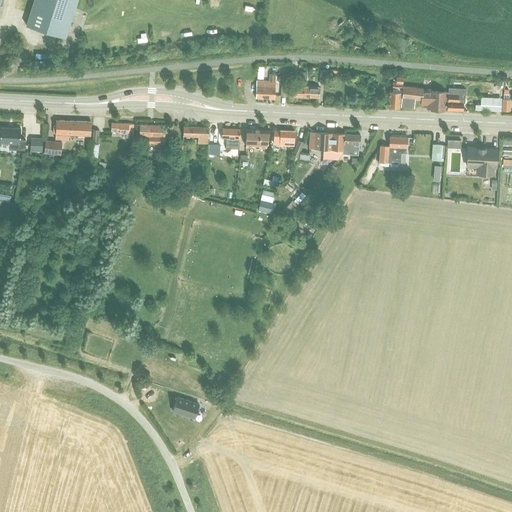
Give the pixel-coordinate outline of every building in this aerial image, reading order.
[(65,37),(77,0),(34,0),(26,25),(65,37)] [(299,70),(298,83),(306,84),(308,71),(299,70)] [(256,80),(255,97),(274,98),(275,86),(275,85),(275,78),(278,78),(278,75),(275,75),(275,74),(269,73),(269,80),(256,80)] [(392,82),(392,88),(402,89),(402,77),(396,77),(395,82),(392,82)] [(318,97),(319,87),(303,86),(303,87),(294,87),(293,95),(318,97)] [(400,99),(400,107),(413,108),(413,99),(420,100),(420,101),(426,101),(426,108),(430,108),(430,110),(444,110),(444,109),(443,109),(444,100),(444,95),(444,92),(431,91),(431,92),(422,91),(422,88),(402,86),(402,89),(402,92),(400,92),(399,99),(400,99)] [(388,91),(388,107),(399,107),(399,99),(400,92),(402,92),(402,89),(392,88),(392,92),(388,91)] [(444,95),(444,100),(445,100),(444,109),(462,110),(462,102),(464,102),(465,88),(448,88),(447,92),(444,92),(444,95)] [(502,99),(501,111),(509,112),(510,99),(502,99)] [(54,125),(53,132),(55,132),(55,139),(63,139),(64,133),(68,134),(90,135),(91,121),(56,119),(56,126),(54,125)] [(111,123),(111,130),(117,131),(117,132),(126,133),(126,138),(133,138),(133,124),(111,123)] [(140,124),(139,135),(148,135),(148,143),(163,144),(164,136),(176,136),(176,126),(140,124)] [(197,142),(207,143),(208,127),(182,125),(182,135),(197,136),(197,142)] [(0,126),(0,142),(8,143),(9,143),(19,144),(19,149),(24,149),(25,140),(20,140),(20,128),(0,126)] [(239,137),(240,128),(222,127),(221,136),(226,137),(225,147),(238,148),(239,137)] [(255,146),(255,147),(258,147),(258,146),(265,147),(269,130),(246,128),(244,145),(255,146)] [(274,130),(273,143),(280,144),(280,140),(285,140),(284,144),(294,144),(294,131),(274,130)] [(309,143),(308,148),(311,148),(323,149),(322,159),(336,160),(342,153),(342,150),(343,133),(315,132),(315,142),(311,143),(309,143)] [(343,133),(342,150),(342,153),(358,154),(360,134),(343,133)] [(390,162),(390,163),(400,164),(401,153),(406,153),(406,147),(407,147),(407,137),(389,136),(388,146),(380,146),(379,162),(390,162)] [(30,139),(30,151),(41,151),(42,139),(30,139)] [(447,139),(447,147),(451,147),(460,148),(460,139),(451,139),(447,139)] [(45,140),(43,153),(60,154),(61,142),(45,140)] [(304,143),(298,140),(292,155),(298,157),(304,143)] [(219,153),(220,144),(208,143),(207,149),(213,149),(213,153),(219,153)] [(441,160),(442,144),(432,143),(431,159),(441,160)] [(496,149),(468,148),(467,166),(477,166),(477,174),(492,174),(493,164),(495,164),(496,149)] [(332,164),(327,170),(331,173),(336,167),(332,164)] [(264,178),(263,184),(275,187),(277,181),(264,178)] [(293,199),(281,212),(287,217),(298,204),(305,195),(301,192),(294,200),(293,199)] [(0,193),(0,200),(9,202),(10,196),(0,193)] [(274,203),(260,199),(258,209),(272,213),(274,203)] [(177,397),(172,411),(194,417),(198,404),(177,397)]
